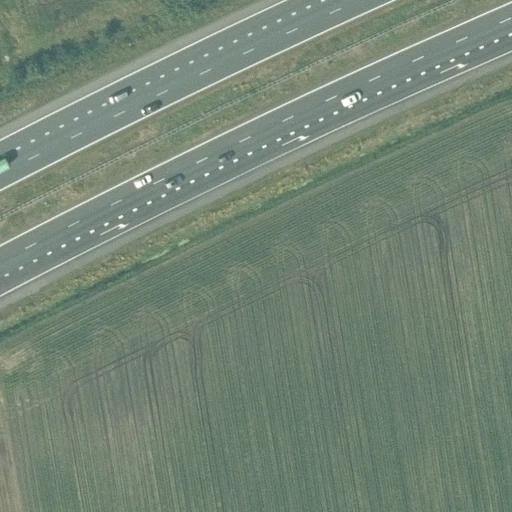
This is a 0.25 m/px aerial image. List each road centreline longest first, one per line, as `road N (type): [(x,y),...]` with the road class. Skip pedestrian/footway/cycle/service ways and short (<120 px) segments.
road 1 (motorway): [(0,262),(347,89),(511,17)]
road 2 (motorway): [(357,0),(0,172)]
